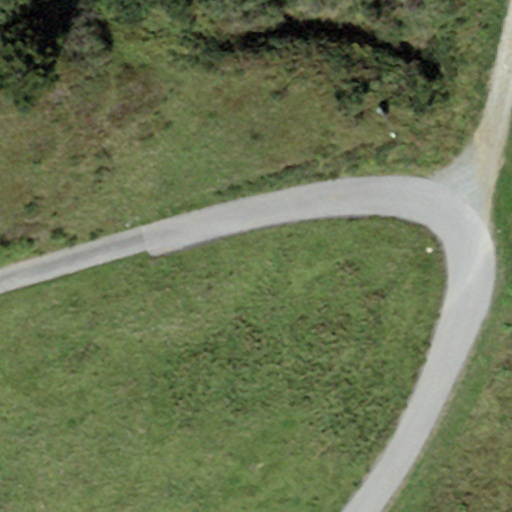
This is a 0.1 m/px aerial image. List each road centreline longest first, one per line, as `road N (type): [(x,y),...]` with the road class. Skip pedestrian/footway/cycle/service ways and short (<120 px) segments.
road 1 (unclassified): [(0,283),(355,190),(413,194),(447,207)]
road 2 (unclassified): [(362,511),(409,446),(463,318),(470,277),(465,234),(447,207)]
road 3 (track): [(447,207),(477,153),(511,20)]
